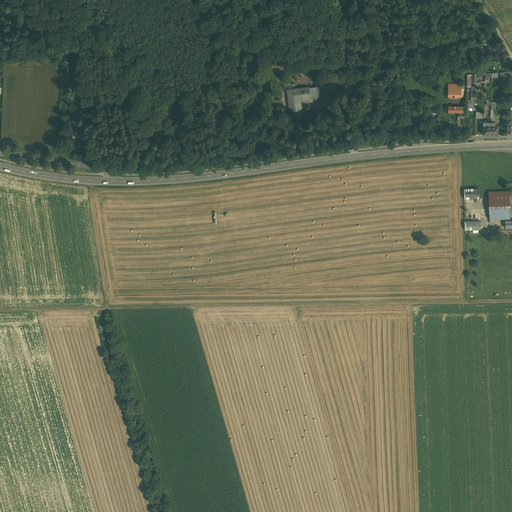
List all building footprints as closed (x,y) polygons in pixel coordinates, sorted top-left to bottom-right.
[(317,87),(308,88),(310,99),(318,98),(317,87)] [(308,88),(287,91),(290,111),(292,111),(292,112),(293,112),(293,114),(295,115),(296,116),(298,116),(299,114),(300,113),(300,110),(301,110),(299,100),(310,99),(308,88)] [(81,137),(81,128),(72,129),(72,137),(77,137),(77,138),(80,138),(80,137),(81,137)] [(479,189),(464,189),(464,199),(479,199),(479,189)] [(509,191),(488,192),(489,219),(505,219),(510,219),(509,197),(509,191)] [(480,221),(465,222),(465,230),(480,230),(480,221)]
